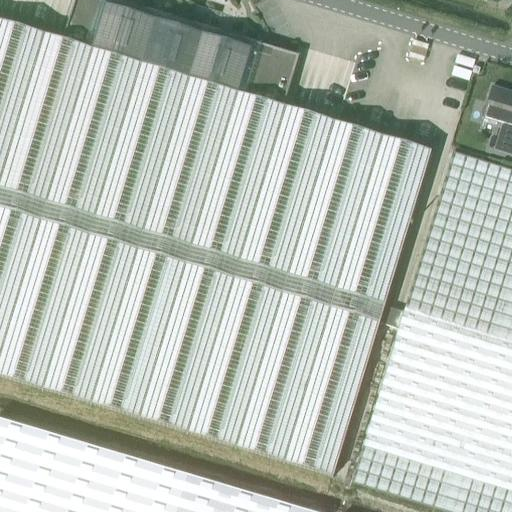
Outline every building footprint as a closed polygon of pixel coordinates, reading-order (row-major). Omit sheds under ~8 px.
[(110,0),(74,0),(62,42),(283,109),(298,57),(110,0)] [(0,23),(0,378),(332,478),(430,153),(283,109),(62,42),(0,23)] [(511,92),(491,87),(482,119),(504,125),(498,149),(511,153),(511,92)] [(351,484),(442,511),(511,511),(511,172),(453,154),(351,484)] [(0,471),(0,511),(295,511),(13,428),(0,471)]
